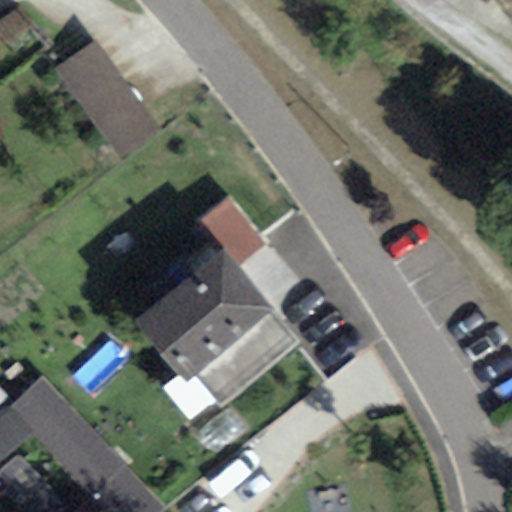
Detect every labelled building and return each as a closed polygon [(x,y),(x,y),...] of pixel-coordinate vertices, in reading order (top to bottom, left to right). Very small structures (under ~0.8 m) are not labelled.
[(98,39),(55,70),(121,164),(165,133),(98,39)] [(230,197),(198,223),(221,251),(236,270),(268,245),(230,197)] [(236,270),(221,251),(133,323),(184,384),(194,377),(219,407),(297,343),(236,270)] [(43,377),(10,406),(36,435),(104,511),(161,511),(162,511),(43,377)] [(10,406),(0,414),(0,465),(36,435),(10,406)]
